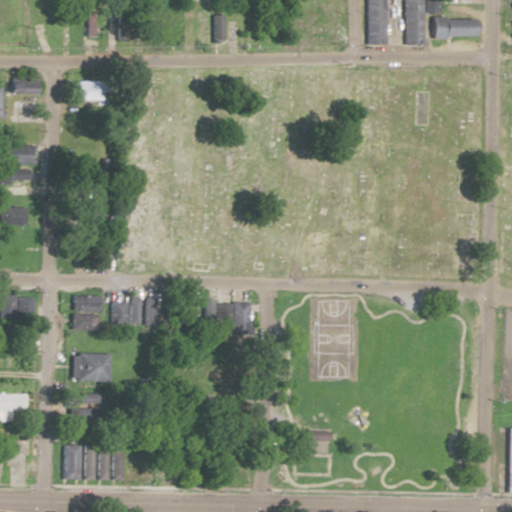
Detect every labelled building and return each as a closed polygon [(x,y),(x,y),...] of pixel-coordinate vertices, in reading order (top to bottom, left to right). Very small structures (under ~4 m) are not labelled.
[(399,0),(399,45),(419,45),(419,12),(434,12),(434,0),(417,0),(416,0),(361,0),(362,45),(381,45),(381,0),(399,0)] [(90,33),(90,9),(82,9),(82,33),(90,33)] [(195,45),(206,45),(206,40),(217,40),(217,14),(206,14),(206,9),(195,9),(195,45)] [(428,18),(428,37),(472,37),(472,18),(428,18)] [(33,77),(3,77),(3,94),(33,94),(33,77)] [(31,140),(31,122),(11,122),(11,140),(31,140)] [(0,145),(0,163),(25,163),(25,145),(0,145)] [(0,180),(22,181),(22,170),(0,169),(0,180)] [(91,174),(73,174),(73,189),(91,189),(91,174)] [(22,207),(0,206),(0,225),(22,225),(22,207)] [(73,206),(73,223),(91,223),(91,206),(73,206)] [(109,242),(96,242),(96,262),(109,262),(109,242)] [(0,318),(28,318),(27,298),(13,298),(13,295),(0,295),(0,318)] [(96,297),(69,296),(68,326),(95,327),(96,297)] [(135,297),(126,297),(126,325),(135,325),(135,297)] [(140,327),(154,327),(154,298),(140,298),(140,327)] [(107,302),(107,325),(122,325),(122,302),(107,302)] [(68,382),(104,382),(104,354),(68,354),(68,382)] [(219,365),(200,365),(200,375),(219,375),(219,365)] [(22,394),(0,394),(0,410),(22,411),(22,394)] [(98,394),(65,394),(65,405),(98,405),(98,394)] [(63,407),(63,418),(92,418),(92,407),(63,407)] [(326,432),(327,440),(295,439),(295,430),(326,432)] [(59,479),(75,479),(75,445),(59,445),(59,479)] [(104,479),(104,445),(79,445),(79,479),(104,479)] [(107,445),(107,479),(118,479),(118,445),(107,445)] [(121,479),(133,479),(133,455),(121,455),(121,479)] [(157,458),(157,483),(175,483),(175,458),(157,458)]
